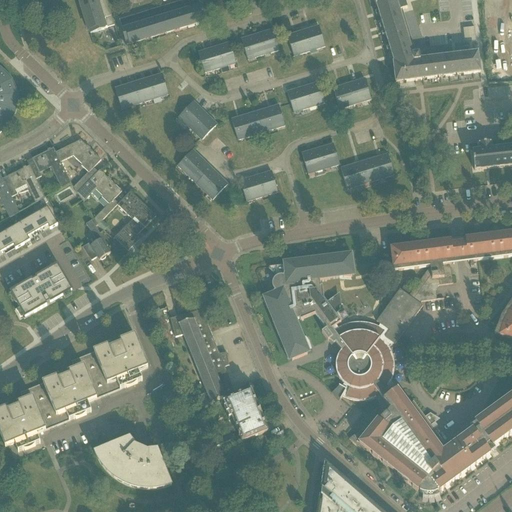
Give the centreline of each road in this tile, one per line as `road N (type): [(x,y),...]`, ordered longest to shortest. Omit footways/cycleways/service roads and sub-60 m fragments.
road 1 (unclassified): [(469,313),(490,343),(493,377),(482,399),(454,410),(423,398),(411,366),(423,330),(441,316)]
road 2 (residential): [(168,60),(216,100),(369,57)]
road 3 (unclassified): [(219,254),(71,106)]
road 4 (residential): [(307,433),(280,398),(219,254)]
road 5 (residential): [(369,57),(385,101),(378,119),(297,143),(286,160)]
road 6 (residential): [(168,60),(181,44),(324,0)]
road 7 (residential): [(125,294),(0,377)]
road 8 (residential): [(306,234),(454,212)]
road 9 (residential): [(137,395),(162,383),(125,294)]
road 10 (unclassified): [(71,106),(18,53),(0,11)]
